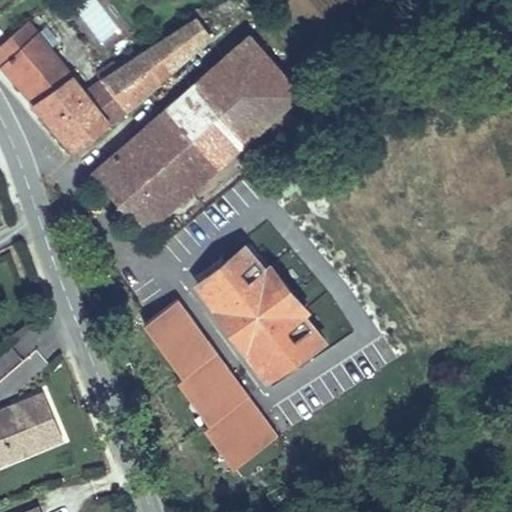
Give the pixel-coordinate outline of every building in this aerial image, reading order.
[(123,117),(215,35),(199,11),(119,63),(104,78),(119,95),(111,101),(123,117)] [(0,60),(79,152),(123,117),(111,101),(119,95),(104,78),(119,63),(115,59),(90,78),(104,96),(96,102),(85,83),(31,17),(0,46),(0,60)] [(252,28),(92,167),(153,231),(308,90),(252,28)] [(104,96),(90,78),(85,83),(96,102),(104,96)] [(189,277),(267,380),(331,337),(309,311),(314,306),(273,256),(267,260),(247,236),(189,277)] [(278,435),(182,293),(140,321),(236,463),(278,435)] [(0,396),(0,453),(4,455),(23,447),(21,442),(33,437),(39,440),(68,428),(48,381),(17,394),(19,400),(16,408),(8,411),(3,400),(0,396)] [(16,408),(19,400),(17,394),(3,400),(8,411),(16,408)] [(23,447),(39,440),(33,437),(21,442),(23,447)] [(47,511),(41,497),(7,511),(47,511)]
